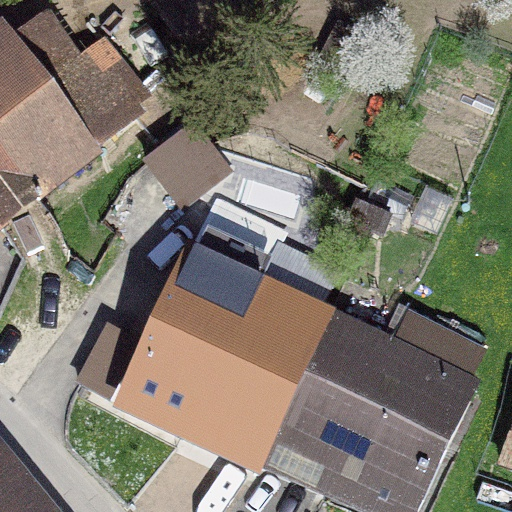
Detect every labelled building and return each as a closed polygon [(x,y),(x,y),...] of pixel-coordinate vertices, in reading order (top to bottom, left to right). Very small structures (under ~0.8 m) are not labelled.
[(0,133),(80,71),(41,24),(9,48),(0,36),(0,133)] [(108,49),(80,71),(0,133),(0,226),(138,116),(130,107),(144,96),(108,49)] [(231,173),(194,126),(146,162),(184,210),(231,173)] [(273,437),(326,320),(318,316),(332,276),(278,253),(281,242),(215,207),(125,409),(256,474),(273,437)] [(386,511),(415,511),(476,389),(326,320),(273,437),(336,467),(344,448),(383,465),(367,473),(354,496),(386,511)] [(79,385),(108,400),(136,349),(107,333),(79,385)] [(511,432),(500,463),(511,467),(511,432)] [(0,511),(50,511),(0,449),(0,511)]
